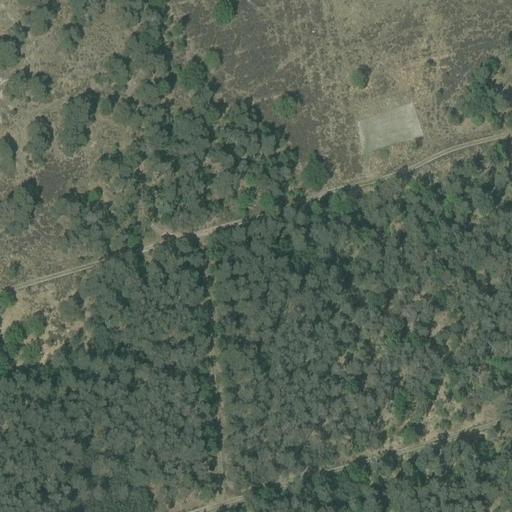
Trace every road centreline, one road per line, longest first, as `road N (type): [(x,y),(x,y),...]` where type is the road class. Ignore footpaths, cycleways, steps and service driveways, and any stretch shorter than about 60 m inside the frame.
road 1 (track): [(152,241),(511,139)]
road 2 (track): [(216,511),(511,420)]
road 3 (track): [(0,282),(152,241)]
